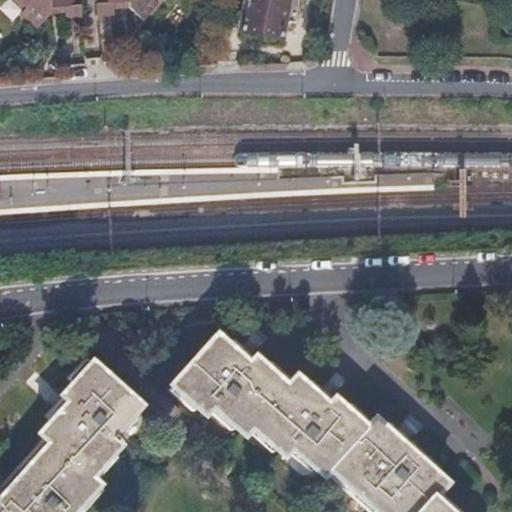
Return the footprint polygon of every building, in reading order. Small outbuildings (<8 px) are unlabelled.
[(34,0),(32,3),(49,18),(62,6),(61,0),(71,0),(72,3),(94,0),(34,0)] [(105,0),(105,2),(126,0),(137,0),(150,9),(157,0),(105,0)] [(232,0),(226,25),(239,29),(238,32),(278,42),(282,26),(292,29),(297,0),(232,0)] [(221,335),(173,387),(207,417),(214,409),(247,438),(254,431),(286,459),(293,452),(326,481),(333,473),(375,511),(448,511),(437,501),(449,487),(377,420),(368,429),(338,402),(333,408),(298,377),(290,385),(259,357),(253,364),(221,335)] [(49,441),(0,497),(0,511),(77,511),(100,486),(91,478),(103,464),(120,445),(112,438),(141,406),(98,366),(93,362),(63,396),(69,402),(41,434),(49,441)]
